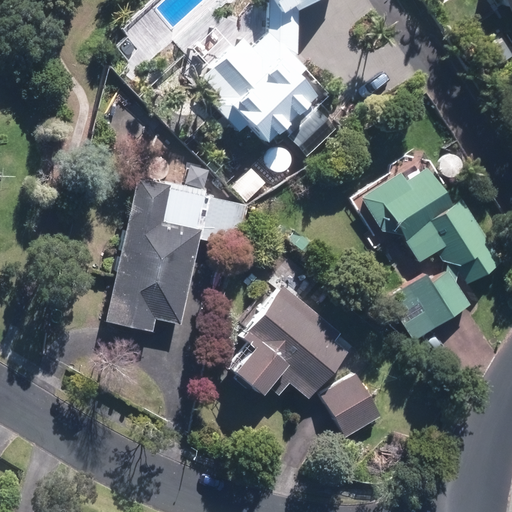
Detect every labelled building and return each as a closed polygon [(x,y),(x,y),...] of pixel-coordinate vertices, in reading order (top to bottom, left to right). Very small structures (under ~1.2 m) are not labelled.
[(293,55),(295,12),(314,0),(263,0),(263,37),(248,51),(238,42),(197,80),(216,100),(209,108),(234,136),(243,127),(261,147),(311,100),(293,81),(303,72),(290,59),(293,55)] [(511,0),(492,0),(503,16),(511,10),(511,0)] [(509,57),(498,38),(483,47),(494,67),(509,57)] [(248,166),(225,187),(242,206),(265,185),(248,166)] [(497,265),(457,202),(446,208),(422,171),(402,184),(397,175),(357,201),(378,234),(390,227),(415,266),(433,254),(440,265),(450,267),(463,287),(497,265)] [(150,322),(176,328),(195,242),(234,250),(243,207),(131,183),(101,329),(147,338),(150,322)] [(383,301),(410,344),(465,308),(444,275),(426,286),(420,277),(383,301)] [(335,336),(279,289),(234,343),(248,354),(228,379),(255,402),(265,390),(274,397),(284,386),(304,402),(342,356),(329,344),(335,336)] [(384,338),(389,331),(381,324),(376,331),(384,338)] [(376,419),(351,377),(317,397),(341,440),(376,419)]
